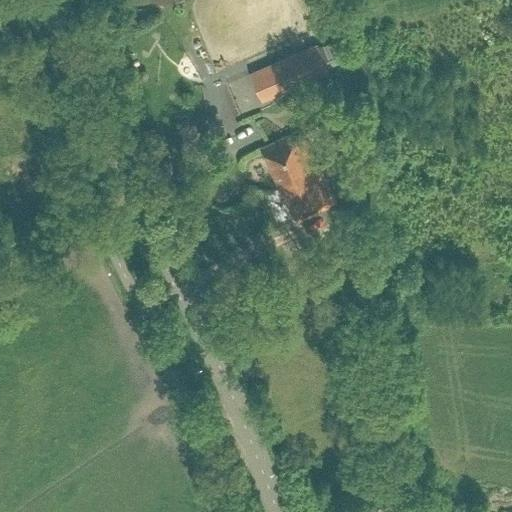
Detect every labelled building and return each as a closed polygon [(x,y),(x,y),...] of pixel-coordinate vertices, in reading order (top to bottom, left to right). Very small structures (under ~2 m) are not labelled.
[(336,66),(350,62),(343,40),(329,44),(336,66)] [(264,97),(327,70),(315,43),(252,71),(264,97)] [(317,122),(327,143),(343,135),(333,114),(317,122)] [(279,183),(318,164),(300,128),(262,147),(279,183)] [(336,200),(318,164),(279,183),(297,219),(336,200)] [(361,254),(355,204),(331,207),(334,227),(343,226),(347,256),(361,254)]
